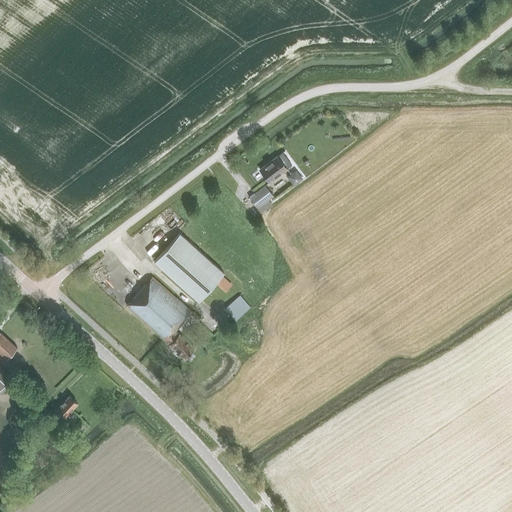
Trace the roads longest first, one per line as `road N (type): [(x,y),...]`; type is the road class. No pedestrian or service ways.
road 1 (unclassified): [(41,298),(69,268),(293,101),(324,90),(426,81),(511,22)]
road 2 (secondary): [(252,511),(183,430),(41,298)]
